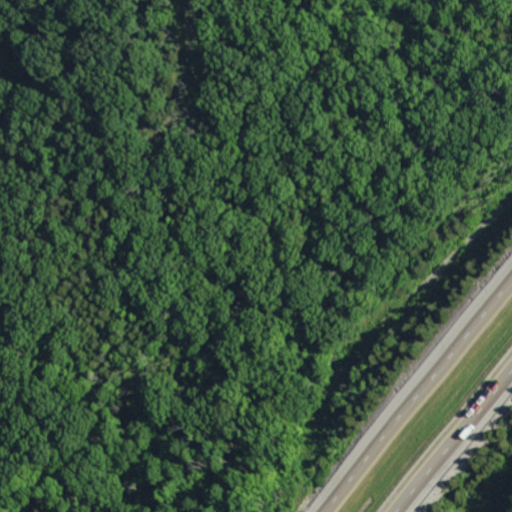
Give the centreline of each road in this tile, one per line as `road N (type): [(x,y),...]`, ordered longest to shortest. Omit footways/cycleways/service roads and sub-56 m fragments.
road 1 (motorway): [(511,280),(317,511)]
road 2 (motorway): [(398,511),(511,377)]
